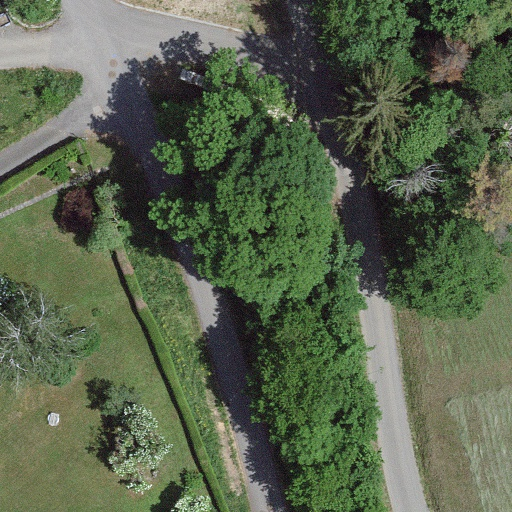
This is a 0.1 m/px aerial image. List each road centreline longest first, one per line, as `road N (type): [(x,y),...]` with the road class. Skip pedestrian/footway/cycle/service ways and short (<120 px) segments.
road 1 (residential): [(270,511),(202,287),(102,44)]
road 2 (residential): [(418,511),(328,84)]
road 3 (residential): [(328,84),(209,41),(102,44)]
